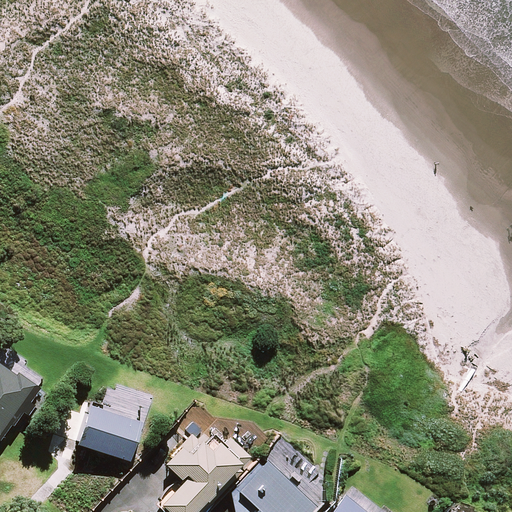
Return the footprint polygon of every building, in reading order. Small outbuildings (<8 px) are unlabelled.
[(0,432),(35,383),(18,371),(16,374),(0,363),(0,432)] [(140,420),(88,402),(75,440),(126,459),(140,420)] [(196,511),(252,455),(229,434),(217,446),(190,420),(151,460),(170,479),(150,499),(126,476),(91,511),(196,511)] [(262,456),(228,492),(232,511),(306,511),(313,505),(262,456)] [(365,511),(343,495),(329,511),(365,511)]
